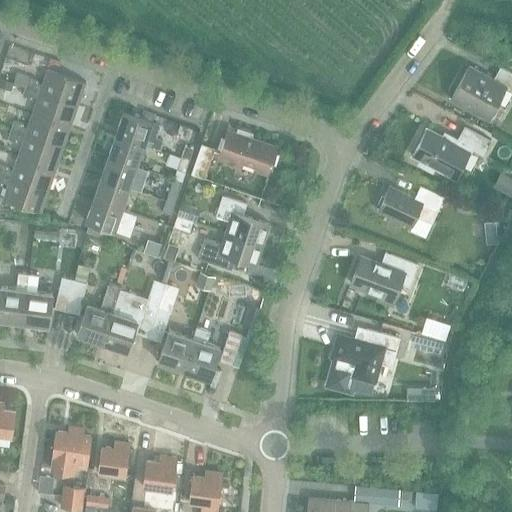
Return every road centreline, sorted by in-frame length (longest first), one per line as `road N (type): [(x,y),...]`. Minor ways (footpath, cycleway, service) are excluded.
road 1 (residential): [(271,443),(288,316),(347,141)]
road 2 (residential): [(347,141),(118,61)]
road 3 (residential): [(271,443),(49,383)]
road 4 (residential): [(347,141),(457,0)]
road 5 (unknown): [(271,443),(449,450)]
road 6 (residential): [(66,208),(118,61)]
road 7 (residential): [(25,511),(49,383)]
road 8 (residential): [(118,61),(0,20)]
